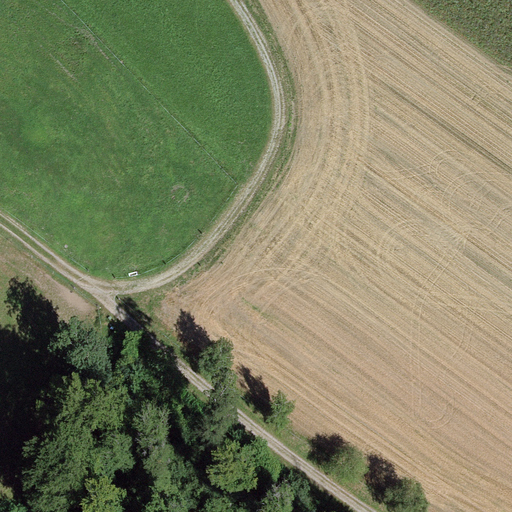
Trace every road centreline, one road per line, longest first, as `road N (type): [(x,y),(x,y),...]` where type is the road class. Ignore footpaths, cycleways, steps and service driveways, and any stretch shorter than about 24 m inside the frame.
road 1 (track): [(230,0),(262,52),(275,95),(261,164),(171,273),(93,290)]
road 2 (track): [(93,290),(282,456),(359,511)]
